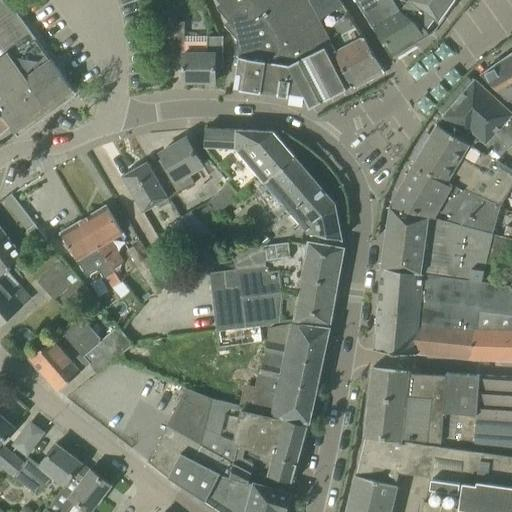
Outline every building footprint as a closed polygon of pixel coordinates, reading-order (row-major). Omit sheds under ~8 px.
[(0,0),(0,42),(7,53),(0,57),(0,111),(3,116),(10,125),(14,132),(24,126),(73,90),(36,38),(39,36),(22,12),(15,8),(2,0),(0,0)] [(217,0),(221,4),(217,7),(228,21),(224,24),(237,40),(234,57),(238,58),(233,89),(235,89),(288,97),(288,96),(306,99),(309,106),(353,85),(335,51),(337,50),(311,0),(217,0)] [(340,0),(311,0),(337,50),(335,51),(353,85),(354,84),(382,69),(382,70),(384,69),(364,36),(363,36),(340,0)] [(357,0),(392,56),(395,54),(394,52),(414,40),(415,42),(430,33),(427,30),(427,29),(401,11),(394,0),(357,0)] [(394,0),(401,11),(410,16),(427,29),(427,30),(435,19),(439,22),(455,0),(394,0)] [(185,22),(179,22),(179,16),(173,13),(168,7),(163,11),(168,21),(168,45),(184,45),(184,36),(185,22)] [(223,36),(208,36),(184,36),(184,45),(184,53),(183,53),(183,81),(215,81),(215,67),(223,67),(223,36)] [(511,52),(502,60),(501,59),(498,61),(496,62),(497,62),(480,73),(511,102),(511,52)] [(511,113),(490,93),(475,79),(444,116),(437,124),(498,160),(500,156),(511,143),(511,113)] [(0,134),(10,125),(3,116),(0,111),(0,134)] [(416,160),(414,164),(447,183),(449,181),(460,187),(482,197),(502,205),(511,188),(511,168),(498,160),(454,134),(437,124),(435,127),(416,160)] [(273,131),(205,128),(205,146),(231,177),(227,181),(230,184),(273,131)] [(273,131),(230,184),(239,196),(249,187),(247,186),(259,176),(265,181),(295,156),(273,131)] [(150,164),(168,197),(169,199),(194,185),(188,175),(204,166),(187,137),(160,153),(167,164),(155,171),(151,164),(150,164)] [(302,242),(304,232),(342,239),(335,203),(295,156),(265,181),(259,176),(247,186),(249,187),(265,209),(276,222),(259,235),(262,244),(302,242)] [(143,212),(168,197),(150,164),(148,160),(146,161),(148,164),(140,169),(138,166),(122,175),(143,212)] [(390,205),(390,207),(464,226),(493,235),(502,205),(482,197),(460,187),(449,181),(447,183),(414,164),(411,169),(394,199),(390,205)] [(230,184),(210,202),(217,212),(218,213),(239,196),(230,184)] [(29,215),(11,193),(3,199),(20,222),(29,215)] [(197,214),(208,225),(218,215),(207,204),(197,214)] [(83,219),(112,269),(113,268),(123,262),(110,241),(122,233),(106,205),(83,219)] [(390,208),(381,266),(484,281),(493,235),(464,226),(390,207),(390,208)] [(180,218),(194,242),(208,233),(207,226),(192,212),(180,218)] [(29,215),(20,222),(39,247),(48,240),(29,215)] [(77,260),(78,260),(88,276),(99,269),(102,275),(103,274),(105,277),(107,276),(113,287),(122,282),(115,271),(113,268),(112,269),(83,219),(60,232),(71,250),(77,260)] [(0,274),(5,271),(24,258),(5,234),(0,237),(0,274)] [(484,281),(498,283),(504,257),(511,258),(511,241),(493,235),(484,281)] [(165,284),(156,268),(157,267),(140,241),(127,250),(154,292),(165,284)] [(308,243),(302,242),(262,244),(233,248),(235,269),(210,273),(216,331),(240,328),(247,328),(260,326),(280,321),(280,320),(294,319),(294,320),(316,321),(330,323),(344,247),(309,241),(308,243)] [(172,257),(157,267),(156,268),(165,284),(166,283),(168,286),(184,277),(172,257)] [(59,261),(37,282),(53,299),(71,283),(66,278),(70,274),(59,261)] [(378,306),(420,310),(419,326),(462,329),(464,309),(511,314),(511,286),(498,285),(498,283),(484,281),(381,266),(381,270),(378,306)] [(0,274),(0,322),(9,315),(29,298),(17,286),(5,271),(0,274)] [(474,359),(475,329),(511,329),(511,314),(464,309),(462,329),(419,326),(420,310),(378,306),(375,347),(375,350),(472,359),(474,359)] [(29,357),(57,390),(89,363),(84,357),(95,347),(110,364),(133,346),(117,326),(102,340),(80,314),(29,357)] [(323,359),(330,327),(315,326),(292,324),(270,328),(266,347),(323,359)] [(260,326),(247,328),(240,328),(242,344),(261,342),(260,326)] [(511,329),(475,329),(474,359),(511,360),(511,329)] [(280,379),(279,382),(316,390),(323,359),(266,347),(260,373),(260,374),(280,379)] [(406,441),(441,446),(446,374),(408,372),(408,371),(373,367),(366,436),(406,441)] [(511,454),(511,376),(446,372),(446,374),(441,446),(511,454)] [(252,409),(303,420),(309,421),(316,390),(279,382),(280,379),(260,374),(260,373),(258,373),(256,386),(245,383),(240,404),(253,407),(252,409)] [(212,398),(186,387),(160,438),(148,461),(168,477),(222,511),(284,511),(289,493),(270,488),(249,482),(252,472),(200,444),(212,398)] [(243,406),(212,398),(200,444),(252,472),(253,463),(236,454),(238,445),(274,454),(268,475),(293,482),(305,437),(309,421),(303,420),(301,424),(286,420),(242,410),(243,406)] [(0,444),(1,442),(14,427),(0,415),(0,444)] [(31,423),(15,444),(27,453),(42,432),(31,423)] [(397,483),(400,472),(406,441),(366,436),(357,474),(397,483)] [(511,511),(511,454),(441,446),(406,441),(400,472),(431,476),(425,501),(423,501),(421,511),(511,511)] [(52,478),(64,487),(81,464),(81,463),(82,462),(56,443),(39,465),(29,457),(24,463),(2,447),(0,450),(0,466),(35,493),(38,489),(41,492),(52,478)] [(81,464),(64,487),(61,490),(71,498),(74,499),(89,511),(110,484),(91,470),(90,471),(81,464)] [(397,483),(357,474),(356,473),(346,511),(390,511),(398,483),(397,483)]
